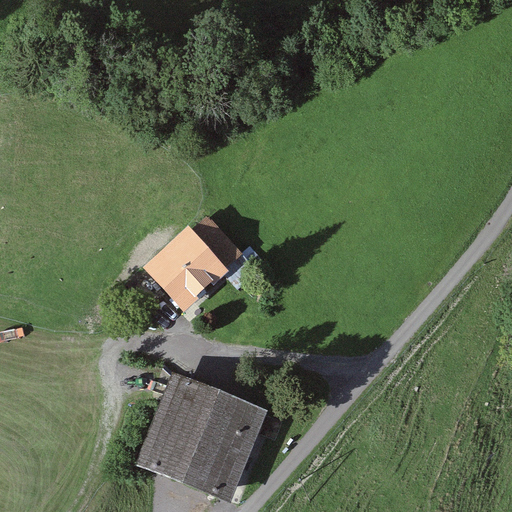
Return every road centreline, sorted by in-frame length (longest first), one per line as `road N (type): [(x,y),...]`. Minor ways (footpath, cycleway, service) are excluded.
road 1 (track): [(74,511),(97,460),(119,350),(161,344),(370,369)]
road 2 (unclassified): [(246,511),(357,381),(447,292),(511,205)]
